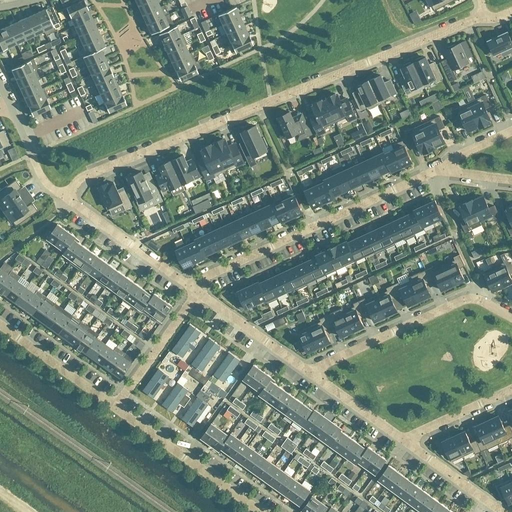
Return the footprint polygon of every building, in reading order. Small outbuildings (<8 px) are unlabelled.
[(61,10),(66,20),(70,18),(70,17),(88,9),(83,0),(82,0),(78,2),(77,0),(70,3),(71,5),(61,10)] [(159,5),(156,0),(150,0),(138,6),(142,15),(160,7),(159,5)] [(428,0),(434,11),(454,0),(428,0)] [(191,15),(187,6),(180,9),(185,18),(191,15)] [(240,16),(235,6),(215,16),(220,26),(222,25),(222,24),(240,16)] [(160,7),(142,15),(146,24),(164,16),(160,7)] [(43,31),(46,35),(55,31),(53,25),(50,18),(45,9),(36,13),(44,31),(43,31)] [(70,18),(74,27),(92,18),(88,9),(70,17),(70,18)] [(26,17),(35,35),(43,31),(44,31),(36,13),(26,17)] [(151,34),(173,24),(168,14),(164,16),(146,24),(151,34)] [(50,18),(53,25),(59,22),(56,15),(50,18)] [(226,33),(226,34),(244,25),(240,16),(222,24),(222,25),(226,33)] [(17,21),(25,39),(35,35),(26,17),(17,21)] [(74,27),(79,36),(96,28),(92,18),(74,27)] [(200,22),(205,32),(209,30),(205,20),(200,22)] [(8,26),(16,44),(25,39),(17,21),(8,26)] [(158,34),(163,43),(181,35),(180,35),(176,25),(158,34)] [(224,34),(228,44),(248,35),(244,25),(226,34),(226,33),(224,34)] [(0,29),(0,32),(7,48),(16,44),(8,26),(0,29)] [(79,36),(83,45),(101,37),(96,28),(79,36)] [(488,41),(489,42),(487,43),(490,50),(492,49),(494,54),(506,49),(508,54),(511,51),(511,41),(511,42),(507,32),(501,35),(496,37),(488,41)] [(163,43),(167,53),(185,44),(185,45),(187,44),(183,34),(180,35),(181,35),(163,43)] [(228,44),(233,53),(240,50),(241,52),(248,49),(247,47),(253,44),(248,35),(228,44)] [(87,54),(100,48),(101,48),(105,46),(101,37),(83,45),(87,54)] [(465,41),(443,51),(447,60),(442,63),(451,82),(457,79),(453,70),(469,62),(467,58),(472,55),(465,41)] [(167,53),(171,62),(189,54),(189,53),(185,45),(185,44),(167,53)] [(82,56),(87,66),(105,57),(101,48),(100,48),(87,54),(82,56)] [(30,50),(21,54),(24,60),(33,55),(30,50)] [(171,62),(175,71),(195,62),(191,52),(189,53),(189,54),(171,62)] [(442,78),(436,64),(430,67),(425,57),(423,58),(422,56),(415,60),(416,62),(413,63),(423,84),(434,79),(436,81),(442,78)] [(17,59),(13,61),(16,67),(25,62),(22,57),(17,59)] [(91,75),(109,67),(105,57),(87,66),(91,75)] [(64,68),(60,58),(55,61),(59,70),(64,68)] [(36,70),(38,69),(33,59),(11,69),(15,79),(35,69),(36,70)] [(175,71),(180,81),(202,71),(198,61),(195,62),(175,71)] [(423,84),(413,63),(411,64),(410,62),(403,65),(404,67),(401,68),(406,78),(399,81),(406,95),(413,92),(412,89),(423,84)] [(89,76),(93,85),(113,76),(109,67),(91,75),(89,76)] [(40,79),(36,70),(35,69),(15,79),(20,88),(37,80),(38,80),(40,79)] [(397,93),(390,79),(385,82),(383,81),(381,75),(369,81),(379,102),(397,93)] [(93,85),(98,95),(100,94),(100,93),(117,85),(113,76),(93,85)] [(20,88),(24,97),(42,89),(38,80),(37,80),(20,88)] [(379,102),(369,81),(357,86),(360,93),(359,95),(354,98),(360,110),(367,107),(368,109),(380,104),(379,102)] [(458,82),(452,85),(455,91),(461,88),(458,82)] [(104,102),(104,103),(122,95),(117,85),(100,93),(100,94),(104,102)] [(24,97),(28,106),(46,98),(48,97),(44,88),(42,89),(24,97)] [(356,118),(347,98),(346,99),(348,102),(342,105),(338,95),(336,95),(335,94),(327,97),(328,99),(325,100),(335,123),(347,117),(349,121),(356,118)] [(102,103),(106,113),(126,104),(122,95),(104,103),(104,102),(102,103)] [(485,108),(491,105),(486,95),(469,103),(480,127),(490,122),(489,121),(491,120),(485,108)] [(28,106),(33,116),(50,108),(46,98),(28,106)] [(335,123),(325,100),(322,102),(322,100),(313,104),(314,105),(312,106),(317,117),(311,119),(310,116),(309,116),(318,135),(325,132),(323,128),(335,123)] [(480,127),(469,103),(451,111),(456,121),(462,119),(468,131),(470,130),(471,131),(477,128),(477,127),(479,126),(480,127)] [(298,141),(311,134),(303,116),(294,121),(289,112),(284,115),(283,113),(278,115),(279,117),(278,117),(288,139),(295,136),(298,141)] [(439,130),(444,127),(439,116),(422,124),(433,148),(434,148),(433,147),(436,146),(436,147),(443,144),(442,143),(444,142),(439,130)] [(433,148),(422,124),(405,132),(410,143),(416,140),(421,152),(423,152),(424,153),(433,148)] [(239,143),(250,167),(257,164),(254,156),(267,150),(266,147),(267,147),(263,137),(261,138),(256,126),(241,132),(245,141),(239,143)] [(0,148),(9,145),(4,133),(0,134),(0,148)] [(244,163),(238,149),(232,151),(230,151),(225,140),(224,141),(223,139),(214,143),(215,144),(213,145),(225,171),(244,163)] [(225,171),(213,145),(212,146),(211,144),(202,148),(203,150),(201,151),(206,162),(206,163),(200,166),(207,180),(225,171)] [(411,162),(404,145),(394,150),(401,166),(411,162)] [(320,147),(312,151),(315,157),(323,154),(320,147)] [(401,166),(394,150),(384,154),(384,155),(391,169),(390,170),(391,171),(401,166)] [(384,155),(384,154),(384,153),(373,158),(381,174),(390,170),(391,169),(384,155)] [(201,176),(193,159),(186,162),(183,155),(180,156),(179,154),(172,157),(173,159),(171,160),(182,184),(193,179),(193,180),(201,176)] [(381,174),(373,158),(363,162),(371,178),(381,174)] [(182,184),(171,160),(166,163),(165,161),(158,164),(162,173),(156,176),(163,191),(169,188),(170,189),(182,184)] [(371,178),(363,162),(354,167),(361,183),(371,178)] [(361,183),(354,167),(344,171),(351,187),(361,183)] [(351,187),(344,171),(334,176),(342,192),(351,187)] [(163,201),(154,182),(148,184),(146,180),(145,180),(141,172),(134,175),(133,173),(126,177),(129,185),(131,184),(136,196),(135,197),(138,205),(153,198),(156,204),(163,201)] [(342,192),(334,176),(324,180),(325,182),(332,197),(332,196),(342,192)] [(254,179),(242,184),(245,190),(256,184),(254,179)] [(4,211),(20,199),(15,192),(21,188),(15,180),(0,190),(0,209),(3,213),(4,211)] [(125,209),(132,206),(124,189),(118,192),(113,182),(108,185),(107,183),(99,187),(102,195),(101,196),(104,204),(106,203),(109,210),(122,204),(125,209)] [(325,182),(315,186),(323,203),(333,198),(332,196),(332,197),(325,182)] [(323,203),(315,186),(305,191),(313,207),(323,203)] [(302,212),(295,196),(284,201),(292,217),(302,212)] [(499,217),(494,206),(488,208),(483,196),(481,197),(480,196),(474,199),(474,200),(472,201),(471,200),(482,225),(482,224),(480,220),(486,218),(488,222),(499,217)] [(37,211),(31,202),(26,207),(20,199),(4,211),(15,226),(37,211)] [(208,199),(192,207),(196,214),(212,207),(208,199)] [(482,225),(471,200),(461,205),(462,206),(460,207),(466,219),(460,222),(465,233),(482,225)] [(292,217),(284,201),(275,205),(281,220),(282,222),(292,217)] [(432,222),(442,217),(435,201),(424,206),(432,222)] [(275,205),(274,203),(264,208),(272,224),(281,220),(275,205)] [(432,222),(424,206),(414,210),(415,212),(422,226),(423,226),(432,222)] [(272,224),(264,208),(254,213),(262,229),(272,224)] [(415,212),(406,216),(413,232),(423,228),(423,226),(422,226),(415,212)] [(262,229),(254,213),(244,217),(252,233),(262,229)] [(413,232),(406,216),(396,221),(403,237),(405,240),(415,236),(413,232)] [(252,233),(244,217),(235,222),(242,238),(252,233)] [(403,237),(396,221),(386,225),(394,242),(403,237)] [(242,238),(235,222),(225,226),(232,242),(242,238)] [(56,245),(67,231),(57,224),(51,233),(48,231),(42,239),(48,243),(50,240),(56,245)] [(394,242),(386,225),(376,230),(384,246),(385,249),(395,245),(394,242)] [(232,242),(225,226),(215,231),(222,247),(232,242)] [(385,249),(384,246),(376,230),(366,234),(374,251),(375,254),(385,249)] [(63,254),(75,237),(67,231),(56,245),(65,251),(63,254)] [(222,247),(215,231),(205,235),(213,251),(222,247)] [(374,251),(366,234),(357,239),(364,255),(374,251)] [(213,251),(205,235),(195,240),(196,241),(203,256),(213,251)] [(72,260),(82,246),(78,242),(79,241),(75,238),(76,237),(75,237),(63,254),(72,260)] [(364,255),(357,239),(347,243),(354,260),(364,255)] [(196,241),(186,246),(194,262),(204,257),(203,256),(196,241)] [(354,260),(347,243),(346,241),(337,246),(336,245),(336,246),(345,266),(355,261),(354,260)] [(194,262),(186,246),(185,242),(175,247),(184,267),(194,262)] [(91,252),(82,246),(72,260),(70,263),(79,269),(91,252)] [(345,266),(336,246),(326,250),(335,270),(345,266)] [(335,270),(326,250),(326,251),(316,255),(317,257),(325,273),(326,275),(335,270)] [(88,276),(100,258),(91,252),(79,269),(88,276)] [(459,269),(465,266),(459,254),(453,257),(454,260),(443,265),(453,285),(464,280),(459,269)] [(42,265),(45,261),(40,257),(36,262),(42,265)] [(317,257),(308,261),(315,278),(325,273),(317,257)] [(96,282),(109,264),(100,258),(88,276),(90,273),(98,279),(96,282)] [(50,265),(45,261),(42,265),(47,269),(50,265)] [(315,278),(308,261),(298,266),(305,282),(315,278)] [(511,280),(505,265),(504,262),(493,266),(495,270),(502,286),(511,281),(511,280)] [(105,288),(118,271),(109,264),(96,282),(105,288)] [(453,285),(443,265),(432,270),(431,267),(426,270),(431,281),(436,279),(441,290),(453,285)] [(305,282),(298,266),(288,270),(296,287),(297,290),(307,285),(305,282)] [(502,286),(495,270),(493,266),(480,273),(485,282),(488,281),(492,291),(502,286)] [(0,286),(9,275),(0,268),(0,286)] [(296,287),(288,270),(278,275),(286,291),(296,287)] [(425,284),(431,281),(426,270),(420,273),(419,272),(408,277),(409,280),(410,280),(419,300),(430,295),(425,284)] [(116,291),(126,277),(118,271),(105,288),(107,285),(116,291)] [(67,277),(62,274),(59,278),(64,282),(67,277)] [(7,295),(17,281),(9,275),(0,286),(0,292),(2,294),(3,293),(7,295)] [(286,291),(278,275),(268,279),(276,296),(286,291)] [(125,298),(135,283),(126,277),(116,291),(125,298)] [(276,296),(268,279),(259,284),(258,284),(265,299),(267,304),(277,299),(276,296)] [(410,280),(409,280),(399,285),(398,283),(392,286),(397,297),(403,294),(408,305),(419,300),(410,280)] [(16,302),(26,287),(17,281),(7,295),(16,302)] [(258,284),(259,284),(258,282),(248,287),(255,303),(265,299),(258,284)] [(72,287),(77,291),(80,286),(75,283),(72,287)] [(131,307),(144,290),(135,283),(125,298),(123,301),(131,307)] [(392,300),(397,297),(392,286),(386,288),(387,291),(376,296),(385,316),(397,311),(392,300)] [(24,308),(35,293),(26,287),(16,302),(24,308)] [(255,303),(248,287),(238,292),(245,308),(255,303)] [(140,313),(154,293),(154,294),(149,291),(148,293),(144,290),(131,307),(140,313)] [(33,314),(44,300),(35,293),(24,308),(25,308),(24,310),(29,313),(29,312),(33,314)] [(151,317),(163,300),(154,293),(140,313),(140,314),(144,308),(152,314),(150,317),(151,317)] [(94,303),(97,299),(92,295),(89,300),(94,303)] [(385,316),(376,296),(365,301),(364,298),(358,301),(364,312),(369,310),(374,321),(385,316)] [(42,321),(53,306),(52,306),(44,300),(33,314),(34,315),(33,316),(37,319),(38,318),(42,321)] [(172,306),(163,300),(151,317),(160,324),(172,306)] [(358,315),(364,312),(358,301),(352,304),(354,306),(343,311),(352,331),(363,326),(358,315)] [(61,312),(64,309),(55,302),(52,306),(53,306),(42,321),(51,327),(61,312)] [(107,312),(112,316),(115,311),(110,308),(107,312)] [(352,331),(343,311),(342,308),(330,313),(331,314),(325,317),(330,328),(335,325),(341,336),(352,331)] [(60,333),(70,319),(73,316),(64,309),(61,312),(51,327),(51,329),(55,332),(56,331),(60,333)] [(120,315),(115,311),(112,316),(117,319),(120,315)] [(68,340),(79,325),(81,322),(73,316),(70,319),(60,333),(68,340)] [(287,322),(284,316),(273,321),(276,327),(287,322)] [(325,330),(330,328),(325,317),(319,319),(320,322),(309,327),(318,347),(330,342),(325,330)] [(88,331),(87,331),(90,328),(81,322),(79,325),(68,340),(77,346),(88,331)] [(138,328),(133,324),(129,328),(135,332),(138,328)] [(203,333),(190,324),(174,347),(187,356),(203,333)] [(318,347),(309,327),(298,332),(301,340),(297,342),(303,354),(318,347)] [(86,352),(96,337),(97,338),(99,334),(90,328),(87,331),(88,331),(77,346),(78,346),(77,347),(81,351),(82,349),(86,352)] [(138,335),(143,338),(146,334),(141,330),(138,335)] [(105,344),(97,338),(96,337),(86,352),(95,358),(105,344)] [(222,348),(209,339),(193,361),(206,370),(222,348)] [(347,343),(339,346),(341,352),(349,349),(347,343)] [(103,365),(114,350),(105,344),(95,358),(103,365)] [(122,356),(123,356),(125,353),(116,347),(114,350),(103,365),(104,365),(103,366),(108,369),(108,368),(112,371),(123,356),(122,356)] [(241,361),(229,352),(213,375),(225,383),(241,361)] [(123,356),(122,356),(123,356),(112,371),(113,371),(112,373),(116,376),(117,375),(121,377),(134,360),(125,353),(123,356)] [(252,385),(262,371),(253,364),(243,379),(252,385)] [(171,378),(159,369),(142,391),(155,400),(171,378)] [(261,392),(271,377),(262,371),(252,385),(261,392)] [(268,400),(278,386),(274,383),(275,381),(271,378),(272,378),(271,377),(261,392),(259,394),(268,400)] [(190,393),(178,384),(162,406),(174,415),(190,393)] [(277,407),(287,392),(278,386),(268,400),(277,407)] [(285,413),(296,399),(287,392),(277,407),(285,413)] [(209,405),(197,396),(180,419),(192,428),(209,405)] [(294,419),(305,405),(296,399),(285,413),(294,419)] [(246,405),(241,402),(237,406),(242,410),(246,405)] [(303,426),(313,411),(305,405),(294,419),(303,426)] [(240,413),(235,409),(232,414),(237,417),(240,413)] [(312,432),(324,416),(315,409),(313,411),(303,426),(312,432)] [(255,419),(258,414),(253,411),(250,415),(255,419)] [(321,438),(332,422),(324,416),(312,432),(321,438)] [(511,431),(509,425),(503,427),(498,416),(487,421),(498,445),(509,439),(511,437),(511,431)] [(250,426),(253,422),(248,418),(244,423),(250,426)] [(487,421),(476,427),(481,438),(475,440),(481,452),(486,449),(486,450),(498,445),(487,421)] [(258,426),(253,422),(250,426),(255,430),(258,426)] [(330,445),(340,430),(341,429),(332,422),(321,438),(330,445)] [(210,444),(220,429),(211,423),(201,438),(210,444)] [(273,431),(276,427),(271,423),(267,428),(273,431)] [(219,450),(229,436),(220,429),(210,444),(219,450)] [(339,451),(349,437),(340,430),(330,445),(339,451)] [(481,452),(475,440),(470,443),(465,432),(453,437),(463,457),(473,452),(474,454),(481,452)] [(229,454),(240,440),(231,433),(229,436),(219,450),(219,451),(220,450),(224,453),(225,451),(229,454)] [(275,438),(270,434),(267,439),(272,442),(275,438)] [(347,458),(358,443),(349,437),(339,451),(347,458)] [(463,457),(453,437),(438,444),(442,453),(446,451),(451,462),(463,457)] [(238,461),(248,446),(240,440),(229,454),(238,461)] [(356,464),(358,461),(368,447),(367,447),(363,444),(362,446),(358,443),(347,458),(356,464)] [(247,467),(257,452),(248,446),(238,461),(247,467)] [(367,468),(377,453),(368,447),(358,461),(367,468)] [(308,456),(311,452),(306,448),(303,453),(308,456)] [(329,449),(322,458),(329,462),(335,454),(329,449)] [(256,473),(266,459),(257,452),(247,467),(256,473)] [(386,460),(377,453),(367,468),(376,474),(386,460)] [(265,480),(275,465),(266,459),(256,473),(265,480)] [(310,463),(305,460),(302,464),(307,468),(310,463)] [(325,469),(329,465),(323,461),(320,465),(325,469)] [(273,486),(284,471),(275,465),(265,480),(273,486)] [(334,468),(329,465),(325,469),(330,473),(334,468)] [(387,486),(397,471),(388,465),(378,479),(387,486)] [(311,470),(316,474),(319,470),(314,466),(311,470)] [(352,470),(347,477),(352,481),(357,474),(352,470)] [(282,492),(293,478),(284,471),(273,486),(282,492)] [(395,492),(406,478),(397,471),(387,486),(395,492)] [(351,481),(346,477),(343,481),(348,485),(351,481)] [(291,499),(301,484),(293,478),(282,492),(291,499)] [(328,482),(333,486),(337,481),(331,478),(328,482)] [(404,499),(415,484),(406,478),(395,492),(404,499)] [(511,483),(510,479),(495,486),(501,500),(506,498),(509,503),(511,501),(511,483)] [(352,488),(357,492),(360,487),(355,483),(352,488)] [(300,505),(310,491),(301,484),(291,499),(300,505)] [(342,492),(345,488),(340,484),(337,488),(342,492)] [(413,505),(424,491),(415,484),(404,499),(413,505)] [(350,492),(345,488),(342,492),(347,496),(350,492)] [(422,511),(432,497),(424,491),(413,505),(422,511)] [(304,511),(313,511),(321,502),(312,496),(302,510),(304,511)] [(369,500),(374,504),(377,500),(372,496),(369,500)] [(360,505),(363,501),(358,497),(354,501),(360,505)] [(422,511),(435,511),(441,504),(432,497),(422,511)] [(327,511),(332,506),(323,499),(321,502),(313,511),(327,511)] [(368,504),(363,501),(360,505),(365,509),(368,504)] [(382,510),(386,506),(381,502),(377,507),(382,510)]
